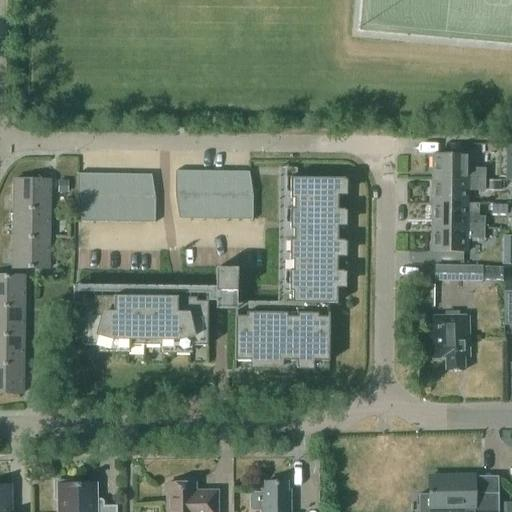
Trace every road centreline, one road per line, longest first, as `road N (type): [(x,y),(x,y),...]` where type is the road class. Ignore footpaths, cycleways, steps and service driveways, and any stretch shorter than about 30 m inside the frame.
road 1 (residential): [(384,396),(385,144),(0,146)]
road 2 (residential): [(384,396),(336,420),(0,424)]
road 3 (residential): [(511,418),(428,418),(384,396)]
